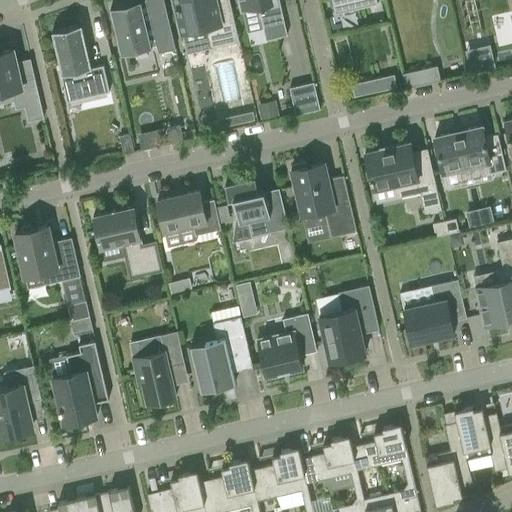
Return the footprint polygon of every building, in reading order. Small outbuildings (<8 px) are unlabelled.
[(140,0),(110,7),(121,54),(152,47),(151,46),(156,45),(158,52),(175,49),(163,0),(140,0)] [(174,0),(182,32),(205,27),(210,48),(239,42),(229,0),(174,0)] [(258,6),(266,40),(287,35),(278,0),(239,0),(242,10),(258,6)] [(331,0),(335,14),(377,4),(376,0),(331,0)] [(60,75),(66,101),(109,92),(103,65),(91,68),(81,24),(52,31),(62,74),(60,75)] [(490,48),(466,54),(470,71),(494,65),(490,48)] [(0,91),(12,89),(16,107),(25,105),(28,120),(43,117),(34,78),(21,81),(14,50),(0,52),(0,91)] [(436,65),(402,73),(406,89),(440,81),(437,65),(436,65)] [(394,75),(372,80),(375,92),(396,86),(394,75)] [(289,87),(295,114),(320,109),(313,82),(289,87)] [(275,100),(257,104),(261,119),(278,115),(275,100)] [(244,113),(223,118),(225,126),(246,121),(244,113)] [(434,136),(443,172),(445,172),(459,169),(461,179),(505,169),(497,134),(484,137),(481,125),(479,125),(479,126),(464,130),(464,129),(462,129),(462,130),(454,132),(454,131),(452,131),(452,132),(437,136),(437,135),(434,136)] [(156,131),(140,135),(143,148),(160,144),(156,131)] [(119,136),(123,154),(133,151),(129,133),(119,136)] [(420,192),(425,213),(441,209),(427,148),(412,151),(409,141),(393,145),(393,144),(377,147),(378,149),(365,152),(373,189),(398,183),(401,197),(420,192)] [(324,210),(330,237),(356,231),(343,175),(328,179),(324,161),(306,165),(305,162),(293,165),(294,168),(291,169),(301,215),(324,210)] [(247,221),(251,236),(288,228),(279,188),(264,191),(264,190),(258,191),(255,177),(225,184),(228,199),(233,198),(239,222),(247,221)] [(192,224),(195,235),(221,229),(219,222),(216,207),(214,199),(202,201),(199,190),(183,193),(183,192),(172,194),(172,196),(157,200),(164,231),(192,224)] [(226,205),(216,207),(219,222),(230,220),(226,205)] [(138,275),(162,269),(156,242),(142,245),(140,237),(141,237),(133,206),(118,209),(118,208),(108,211),(108,212),(93,215),(100,246),(122,241),(126,259),(134,257),(138,275)] [(455,218),(444,220),(447,233),(458,230),(455,218)] [(444,220),(432,223),(435,236),(447,233),(444,220)] [(31,224),(20,227),(21,231),(15,233),(25,276),(42,272),(45,284),(80,275),(71,237),(51,242),(48,225),(32,229),(31,224)] [(461,231),(448,234),(451,247),(459,245),(463,240),(461,231)] [(497,282),(475,287),(484,325),(509,320),(508,313),(511,312),(511,237),(497,242),(499,251),(503,269),(494,271),(497,282)] [(0,288),(8,287),(9,289),(11,288),(0,243),(0,288)] [(403,308),(411,342),(454,332),(452,321),(466,317),(457,279),(430,285),(434,301),(403,308)] [(182,280),(168,283),(171,293),(184,290),(182,281),(182,280)] [(249,281),(236,284),(243,316),(257,313),(249,281)] [(319,315),(329,361),(365,353),(361,333),(379,329),(369,285),(338,292),(342,310),(319,315)] [(70,320),(89,316),(85,300),(67,305),(70,320)] [(286,333),(256,339),(265,375),(279,372),(279,373),(288,371),(288,370),(302,366),(300,355),(316,351),(307,313),(282,318),(286,333)] [(190,345),(201,390),(235,383),(232,371),(252,366),(240,315),(213,322),(217,338),(190,345)] [(93,330),(89,316),(70,320),(74,334),(93,330)] [(168,365),(184,362),(177,331),(160,335),(163,350),(132,357),(138,384),(142,383),(147,403),(176,397),(168,365)] [(84,418),(83,416),(98,412),(95,402),(108,399),(95,340),(78,344),(80,351),(66,354),(70,372),(53,376),(60,408),(59,408),(60,411),(61,411),(63,423),(84,418)] [(12,434),(13,437),(23,435),(22,432),(33,429),(27,402),(41,399),(33,365),(3,372),(7,387),(0,388),(0,433),(1,437),(12,434)] [(455,413),(457,421),(466,458),(467,458),(490,453),(494,471),(507,467),(508,467),(499,427),(496,412),(484,415),(482,407),(473,409),(472,406),(460,409),(461,412),(455,413)] [(457,421),(444,424),(450,450),(424,456),(435,501),(441,500),(442,503),(453,500),(453,497),(462,495),(460,487),(472,484),(467,458),(466,458),(457,421)] [(511,423),(499,427),(508,467),(507,467),(508,469),(511,468),(511,423)] [(375,440),(363,443),(368,464),(401,456),(408,486),(404,492),(388,495),(391,507),(418,500),(401,426),(395,427),(394,424),(382,427),(383,430),(373,432),(375,440)] [(351,446),(350,438),(344,439),(343,436),(331,439),(332,442),(323,444),(324,452),(313,455),(318,477),(349,470),(356,500),(352,506),(338,510),(338,511),(365,511),(363,501),(355,467),(351,446)] [(368,464),(363,443),(351,446),(355,467),(368,464)] [(312,511),(305,480),(300,458),(301,458),(299,449),(293,451),(292,448),(280,450),(281,454),(272,456),(274,464),(262,467),(268,495),(299,487),(305,511),(312,511)] [(318,477),(313,455),(301,458),(300,458),(305,480),(318,477)] [(249,469),(250,469),(248,461),(242,462),(241,459),(229,462),(230,465),(221,467),(223,476),(211,478),(218,509),(249,502),(251,511),(258,511),(256,498),(249,469)] [(268,495),(262,467),(250,469),(249,469),(256,498),(268,495)] [(205,511),(198,481),(199,481),(197,473),(191,474),(190,471),(179,474),(179,477),(170,479),(172,487),(160,490),(165,511),(205,511)] [(207,511),(218,509),(211,478),(199,481),(198,481),(205,511),(207,511)] [(95,493),(94,493),(98,511),(134,511),(128,486),(127,486),(126,482),(124,483),(125,486),(109,490),(109,491),(95,494),(95,493)] [(85,496),(76,497),(79,511),(98,511),(94,493),(93,490),(91,490),(92,494),(85,496)] [(165,511),(160,490),(147,493),(150,511),(165,511)] [(49,511),(79,511),(76,497),(76,498),(75,494),(73,495),(74,498),(58,502),(59,507),(49,509),(49,511)] [(420,511),(418,500),(391,507),(388,495),(363,501),(365,511),(420,511)]
